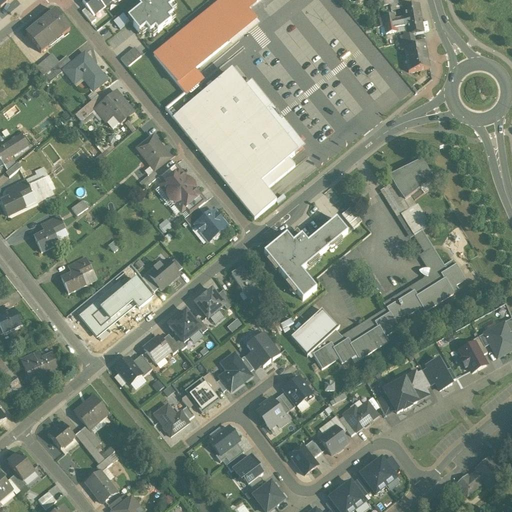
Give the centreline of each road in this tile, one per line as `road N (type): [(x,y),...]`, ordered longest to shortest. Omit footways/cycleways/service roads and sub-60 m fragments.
road 1 (residential): [(252,239),(61,0)]
road 2 (residential): [(451,104),(389,128),(252,239)]
road 3 (residential): [(252,239),(94,367)]
road 4 (residential): [(94,367),(0,243)]
road 5 (residential): [(385,439),(509,367)]
